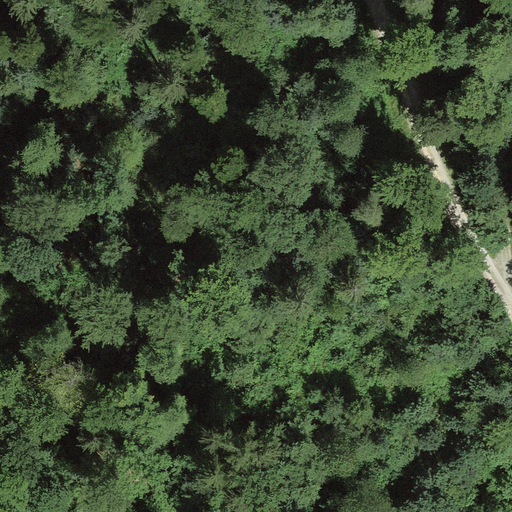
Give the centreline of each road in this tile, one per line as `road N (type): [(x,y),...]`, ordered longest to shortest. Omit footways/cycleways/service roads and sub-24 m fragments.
road 1 (track): [(511,297),(462,222),(373,0)]
road 2 (track): [(507,286),(511,163)]
